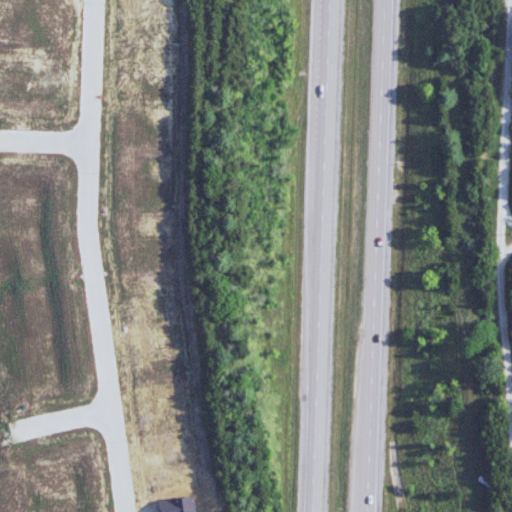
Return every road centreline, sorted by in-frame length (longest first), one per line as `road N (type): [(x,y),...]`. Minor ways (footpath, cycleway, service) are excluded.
road 1 (residential): [(122,511),(86,237),(90,0)]
road 2 (trunk): [(324,0),(307,511)]
road 3 (trunk): [(373,511),(389,0)]
road 4 (residential): [(511,446),(499,235),(508,0)]
